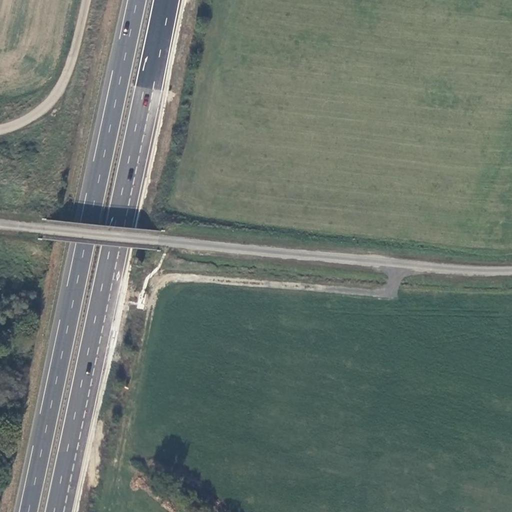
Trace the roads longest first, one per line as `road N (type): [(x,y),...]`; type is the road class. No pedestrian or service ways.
road 1 (trunk): [(137,0),(28,511)]
road 2 (trunk): [(53,511),(162,0)]
road 3 (track): [(399,266),(387,294),(169,278),(158,284),(116,462)]
road 4 (track): [(85,0),(55,95),(0,130)]
